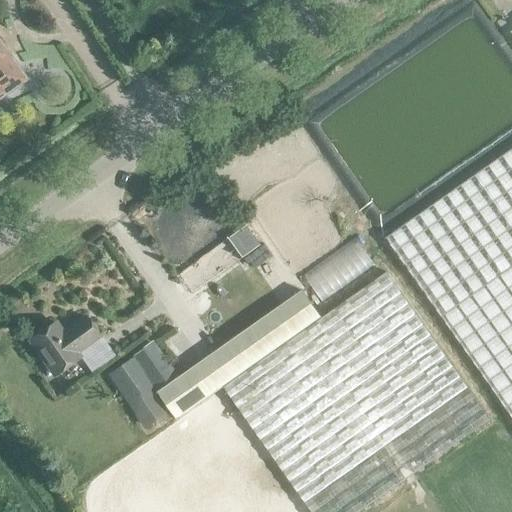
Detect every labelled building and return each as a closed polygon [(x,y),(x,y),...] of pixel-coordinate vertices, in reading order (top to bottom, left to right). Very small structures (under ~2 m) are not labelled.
[(511,150),(387,238),(511,416),(511,32),(511,33),(511,32),(511,150)] [(0,97),(11,89),(12,91),(27,80),(21,71),(19,71),(6,52),(5,53),(0,46),(1,46),(0,44),(0,97)] [(228,240),(242,258),(260,245),(246,227),(228,240)] [(387,273),(323,318),(304,291),(157,395),(176,421),(223,388),(311,511),(360,511),(491,420),(387,273)] [(55,323),(29,341),(53,376),(80,358),(76,353),(99,337),(85,317),(62,333),(55,323)] [(154,345),(135,359),(159,392),(178,378),(154,345)] [(146,427),(168,413),(132,361),(111,376),(146,427)]
